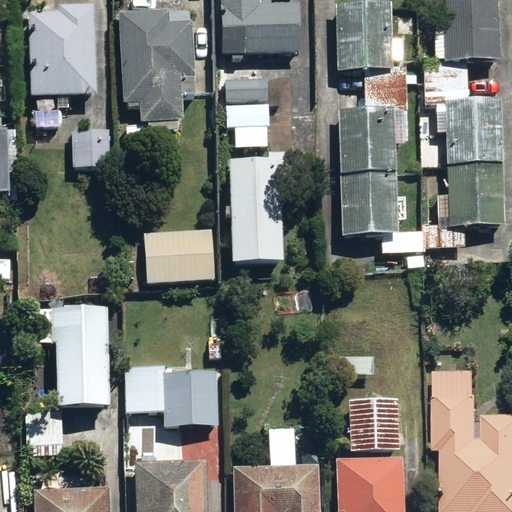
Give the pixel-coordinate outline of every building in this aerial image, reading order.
[(270,0),(243,0),(220,1),(221,58),(300,56),(299,7),(271,8),(270,0)] [(498,0),(441,0),(443,66),(500,64),(498,0)] [(391,6),(335,7),(337,75),(393,73),(391,6)] [(58,14),(27,16),(30,101),(96,99),(93,8),(58,9),(58,14)] [(169,13),(118,16),(124,111),(139,110),(140,127),(183,125),(181,100),(196,99),(192,23),(189,23),(189,15),(170,16),(169,13)] [(226,107),(268,108),(268,82),(226,81),(226,107)] [(501,103),(446,105),(449,231),(504,229),(501,103)] [(268,108),(226,107),(225,132),(235,132),(234,151),(267,152),(268,108)] [(395,112),(338,114),(341,240),(398,239),(395,112)] [(0,195),(9,195),(6,132),(0,131),(0,195)] [(108,134),(71,133),(70,173),(107,174),(108,134)] [(269,163),(229,164),(232,267),(283,266),(281,187),(285,187),(284,155),(268,155),(269,163)] [(437,231),(423,231),(423,238),(423,253),(466,254),(466,231),(437,231)] [(211,233),(144,237),(146,286),(213,283),(211,233)] [(10,263),(0,262),(0,283),(10,283),(10,263)] [(109,311),(57,311),(57,412),(108,412),(109,311)] [(8,315),(0,315),(0,369),(9,369),(8,315)] [(374,360),(338,357),(337,379),(373,381),(374,360)] [(164,368),(124,370),(126,416),(163,414),(164,432),(217,430),(215,373),(165,375),(164,368)] [(443,455),(443,511),(511,511),(511,418),(483,418),(483,423),(477,423),(477,401),(475,401),(475,375),(435,375),(435,402),(434,402),(434,455),(443,455)] [(398,402),(348,404),(350,456),(400,454),(398,402)] [(57,415),(25,415),(25,461),(64,461),(64,415),(57,415)] [(269,469),(232,470),(233,511),(319,511),(317,467),(294,468),(293,432),(268,433),(269,469)] [(402,511),(402,461),(335,463),(336,511),(402,511)] [(206,511),(205,462),(133,465),(134,511),(206,511)] [(110,511),(110,490),(33,493),(33,511),(110,511)]
